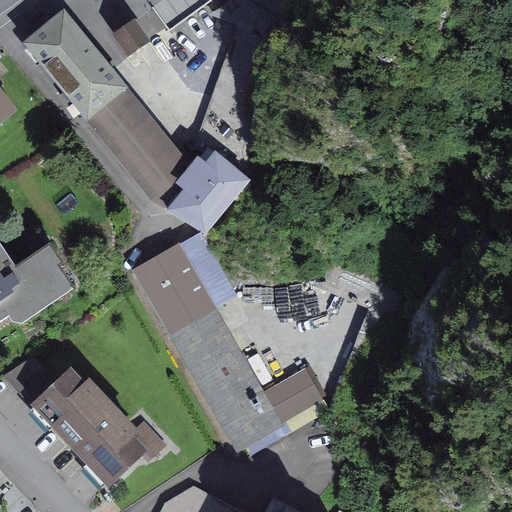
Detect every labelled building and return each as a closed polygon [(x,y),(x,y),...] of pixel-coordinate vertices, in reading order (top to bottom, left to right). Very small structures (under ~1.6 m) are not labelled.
[(145,0),(170,33),(215,0),(145,0)] [(20,40),(81,112),(127,73),(114,59),(65,1),(43,20),(20,40)] [(132,4),(111,20),(132,46),(152,30),(132,4)] [(197,155),(127,73),(81,112),(156,199),(178,181),(197,155)] [(0,113),(18,99),(0,78),(0,113)] [(216,143),(167,200),(202,230),(251,173),(216,143)] [(0,247),(0,312),(25,296),(31,305),(71,276),(40,232),(6,256),(0,247)] [(171,242),(138,258),(231,447),(265,431),(263,427),(309,404),(296,378),(254,398),(211,308),(226,301),(192,232),(171,242)] [(29,398),(58,372),(37,343),(2,363),(29,398)] [(144,433),(76,357),(58,372),(29,398),(97,475),(144,433)]
